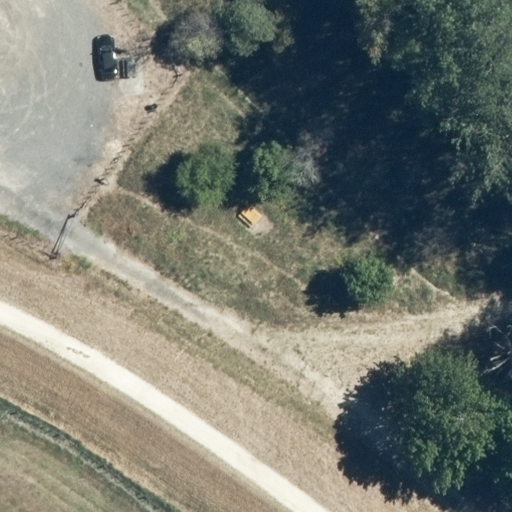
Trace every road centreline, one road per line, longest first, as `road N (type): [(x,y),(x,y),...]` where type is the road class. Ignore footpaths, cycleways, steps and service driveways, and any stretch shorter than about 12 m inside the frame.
road 1 (track): [(0,196),(270,341),(481,511)]
road 2 (track): [(377,420),(511,370)]
